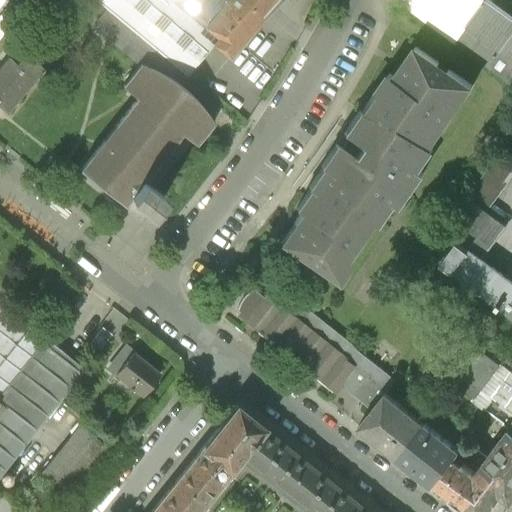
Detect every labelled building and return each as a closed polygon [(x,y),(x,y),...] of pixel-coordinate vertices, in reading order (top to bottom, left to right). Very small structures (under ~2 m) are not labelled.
[(185,77),(209,48),(219,37),(174,0),(92,0),(104,9),(174,68),(185,77)] [(174,0),(219,37),(209,48),(227,63),(278,0),(174,0)] [(511,16),(488,0),(393,0),(455,45),(511,86),(511,16)] [(165,78),(174,68),(104,9),(88,28),(136,68),(138,66),(153,72),(165,78)] [(301,214),(280,245),(337,284),(379,224),(383,227),(399,205),(403,208),(425,176),(420,173),(435,151),(432,149),(475,87),(417,46),(395,77),(390,74),(376,94),(374,93),(359,113),(358,113),(343,134),(362,147),(354,159),(335,146),(321,167),(322,168),(308,189),(309,190),(295,210),(301,214)] [(0,110),(2,109),(4,111),(39,69),(23,56),(15,67),(7,60),(0,68),(0,110)] [(136,68),(120,87),(135,100),(78,170),(142,226),(157,208),(144,197),(188,140),(194,145),(212,124),(201,110),(190,97),(174,85),(165,78),(153,72),(138,66),(136,68)] [(511,161),(499,151),(465,195),(486,211),(511,176),(511,161)] [(506,226),(486,211),(465,195),(440,228),(455,239),(482,259),(506,226)] [(437,263),(511,319),(511,281),(482,259),(455,239),(437,263)] [(339,386),(372,411),(385,393),(395,380),(271,286),(261,299),(352,368),(339,386)] [(332,394),(339,386),(352,368),(261,299),(241,325),(332,394)] [(0,476),(85,369),(45,337),(42,342),(0,308),(0,476)] [(454,387),(510,429),(511,425),(511,371),(482,349),(454,387)] [(163,378),(136,356),(118,379),(146,400),(163,378)] [(359,428),(396,456),(423,421),(385,393),(372,411),(359,428)] [(236,406),(197,456),(226,479),(242,458),(265,429),(236,406)] [(460,450),(423,421),(396,456),(434,484),(451,462),(460,450)] [(242,458),(301,504),(323,475),(265,429),(242,458)] [(511,430),(510,429),(489,456),(511,474),(511,430)] [(42,483),(24,505),(32,511),(57,511),(66,502),(72,507),(113,456),(81,430),(39,481),(42,483)] [(197,456),(158,505),(166,511),(199,511),(226,479),(197,456)] [(509,501),(511,497),(511,474),(489,456),(473,478),(451,462),(434,484),(470,511),(489,511),(502,495),(509,501)] [(370,511),(323,475),(301,504),(310,511),(370,511)]
